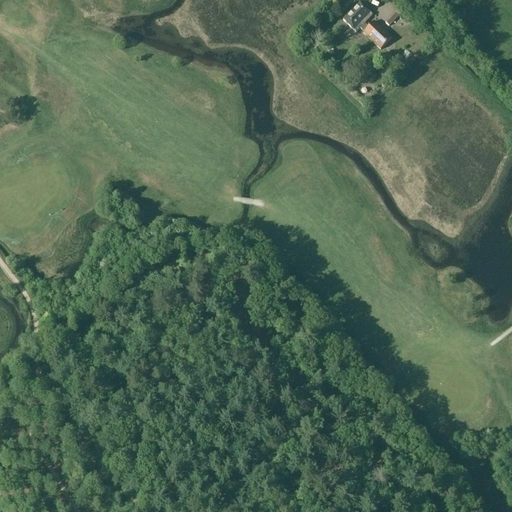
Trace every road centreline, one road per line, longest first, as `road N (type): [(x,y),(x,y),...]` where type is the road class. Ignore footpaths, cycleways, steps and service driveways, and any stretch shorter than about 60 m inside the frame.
road 1 (track): [(138,511),(92,466),(50,391),(36,384)]
road 2 (track): [(36,384),(29,431),(77,511)]
road 3 (track): [(0,261),(32,307),(36,384)]
